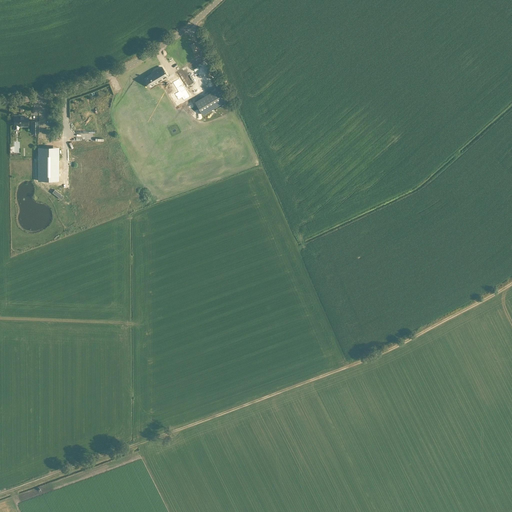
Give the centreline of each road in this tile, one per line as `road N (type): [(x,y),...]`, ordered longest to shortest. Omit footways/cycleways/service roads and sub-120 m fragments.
road 1 (track): [(511,284),(355,365),(0,495)]
road 2 (unclassified): [(0,102),(56,94),(128,65),(218,0)]
road 3 (track): [(130,323),(0,317)]
